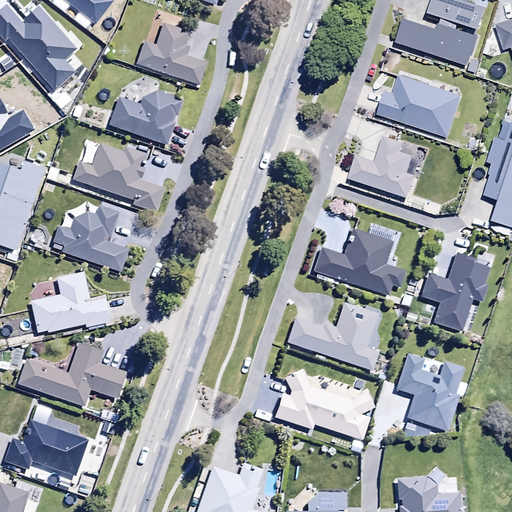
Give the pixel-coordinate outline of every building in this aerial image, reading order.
[(435,0),(430,17),(480,34),(488,11),(456,0),(435,0)] [(404,22),(397,46),(468,69),(478,40),(456,33),(457,29),(442,24),(439,33),(404,22)] [(511,24),(496,29),(503,53),(511,49),(511,24)] [(144,44),(138,67),(199,87),(206,67),(186,60),(189,49),(184,47),(188,35),(163,27),(156,48),(144,44)] [(463,98),(400,78),(394,96),(387,93),(379,118),(449,141),(463,98)] [(118,101),(109,128),(167,148),(174,126),(171,125),(174,118),(177,119),(183,104),(157,96),(142,103),(140,108),(118,101)] [(511,127),(507,146),(495,143),(488,167),(493,169),(485,199),(500,203),(494,226),(511,230),(511,127)] [(356,161),(349,183),(408,202),(416,179),(407,176),(413,159),(401,156),(404,147),(385,141),(376,168),(356,161)] [(146,172),(143,171),(147,160),(126,153),(124,156),(101,148),(92,172),(78,167),(73,182),(135,204),(134,207),(156,215),(164,192),(141,184),(146,172)] [(64,249),(63,253),(123,274),(130,254),(104,245),(107,238),(111,239),(119,216),(100,210),(97,219),(87,216),(74,224),(71,234),(58,231),(54,247),(64,249)] [(321,252),(315,274),(390,298),(393,287),(401,289),(405,276),(386,269),(393,245),(352,232),(344,259),(321,252)] [(463,334),(471,307),(469,306),(471,300),(482,303),(489,273),(475,268),(476,263),(457,259),(449,285),(428,279),(422,299),(440,305),(433,325),(463,334)] [(31,304),(37,336),(85,327),(86,331),(109,327),(105,303),(85,307),(84,304),(89,303),(85,277),(57,282),(60,299),(31,304)] [(294,324),(287,346),(372,373),(378,356),(367,353),(378,317),(344,306),(336,332),(324,328),(323,333),(294,324)] [(26,364),(18,387),(85,409),(90,393),(118,402),(126,376),(98,367),(102,356),(79,349),(69,379),(26,364)] [(450,435),(460,401),(463,402),(467,387),(460,385),(464,372),(443,365),(439,379),(420,374),(423,364),(408,359),(398,393),(413,399),(406,422),(450,435)] [(311,434),(314,428),(362,444),(369,421),(361,419),(374,411),(365,394),(352,404),(311,395),(303,374),(285,383),(292,396),(291,399),(283,397),(275,421),(311,434)] [(213,471),(199,511),(248,511),(262,474),(244,468),(240,480),(213,471)] [(397,483),(398,511),(460,511),(460,497),(437,499),(436,489),(427,482),(397,483)] [(346,511),(347,496),(318,496),(307,507),(307,511),(346,511)]
